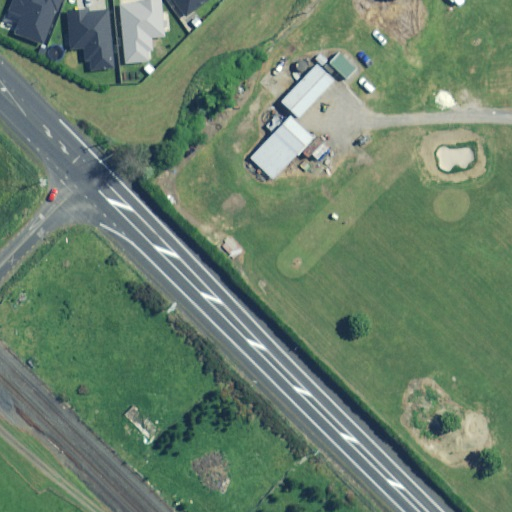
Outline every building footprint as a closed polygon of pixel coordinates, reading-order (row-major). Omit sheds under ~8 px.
[(59,0),(12,0),(9,9),(23,15),(16,33),(42,43),(59,0)] [(140,2),(121,4),(125,63),(149,61),(148,51),(153,50),(151,36),(164,35),(161,0),(140,0),(139,0),(140,2)] [(174,0),(186,16),(209,0),(174,0)] [(88,7),(67,9),(71,50),(84,48),(85,60),(90,60),(91,69),(114,66),(109,9),(89,11),(88,7)] [(357,69),(338,51),(329,60),(348,78),(357,69)] [(336,81),(317,64),(282,101),(301,118),(336,81)] [(313,137),(289,115),(249,158),(272,180),(313,137)] [(350,195),(348,178),(337,179),(339,197),(350,195)] [(161,427),(135,401),(120,416),(146,442),(161,427)]
